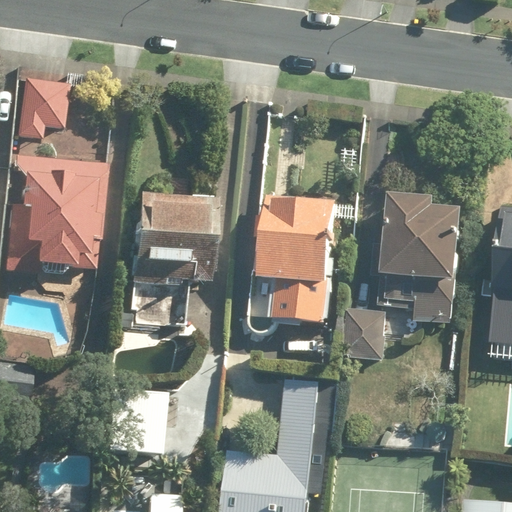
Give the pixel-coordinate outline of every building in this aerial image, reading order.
[(23,81),(18,141),(46,144),(47,131),(69,133),(73,85),(23,81)] [(80,275),(81,262),(93,263),(94,246),(111,247),(116,161),(13,156),(12,179),(21,180),(20,213),(28,213),(26,249),(36,249),(35,272),(80,275)] [(222,198),(142,196),(141,242),(220,244),(222,198)] [(419,286),(416,324),(453,327),(456,288),(467,289),(473,213),(444,211),(444,201),(395,198),(388,283),(419,286)] [(271,200),(266,284),(282,285),(279,323),(336,327),(344,205),(271,200)] [(498,358),(511,358),(511,208),(508,208),(498,358)] [(194,255),(148,252),(147,265),(193,267),(194,255)] [(389,316),(352,313),(349,359),(386,362),(389,316)] [(0,366),(0,386),(34,388),(35,368),(0,366)] [(314,511),(316,498),(327,498),(336,386),(289,382),(283,457),(224,453),(219,511),(314,511)] [(163,431),(165,403),(128,400),(125,428),(163,431)] [(511,511),(511,501),(463,497),(461,511),(511,511)] [(151,498),(150,511),(184,511),(185,500),(151,498)]
